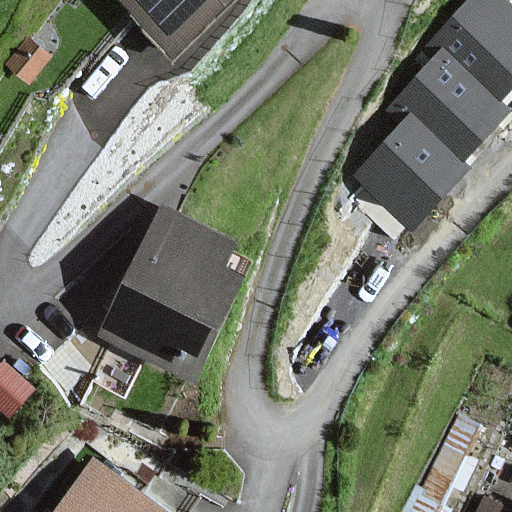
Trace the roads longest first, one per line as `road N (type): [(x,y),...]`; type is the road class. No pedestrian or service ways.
road 1 (residential): [(511,166),(396,292),(302,426),(276,434),(252,422),(245,380),(258,318),(302,196),(375,49),(382,28),(375,0)]
road 2 (residential): [(344,0),(72,262),(26,295),(7,289),(8,251),(130,65)]
